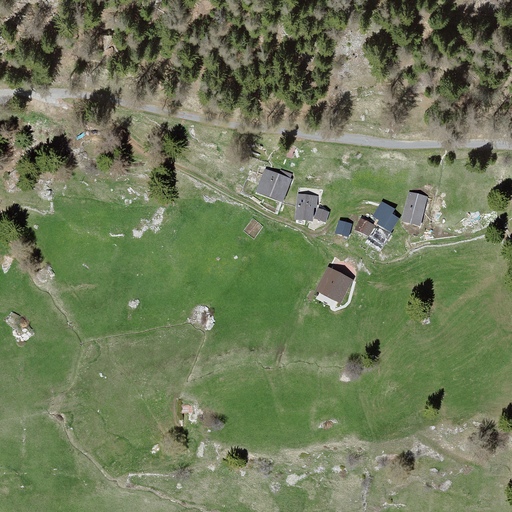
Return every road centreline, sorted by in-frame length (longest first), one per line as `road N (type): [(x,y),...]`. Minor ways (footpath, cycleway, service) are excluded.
road 1 (unclassified): [(511,147),(329,139),(86,97),(0,94)]
road 2 (track): [(33,95),(299,232),(330,256)]
